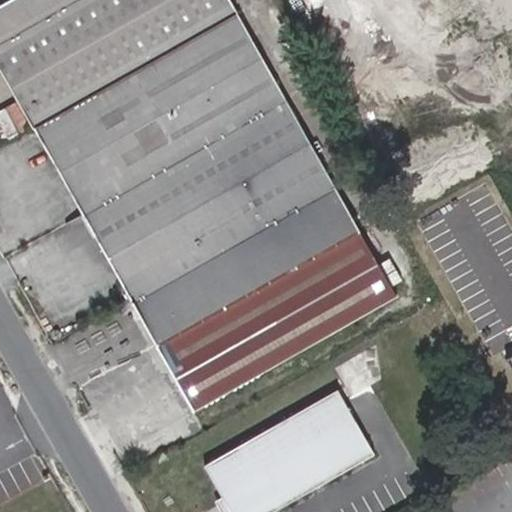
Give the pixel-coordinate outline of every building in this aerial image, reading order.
[(7,0),(0,4),(0,68),(32,126),(235,11),(229,0),(7,0)] [(235,11),(32,126),(131,299),(333,184),(235,11)] [(333,184),(131,299),(155,344),(357,227),(333,184)] [(357,227),(155,344),(194,410),(395,296),(357,227)] [(267,511),(372,453),(337,391),(207,465),(224,495),(215,501),(221,511),(267,511)]
